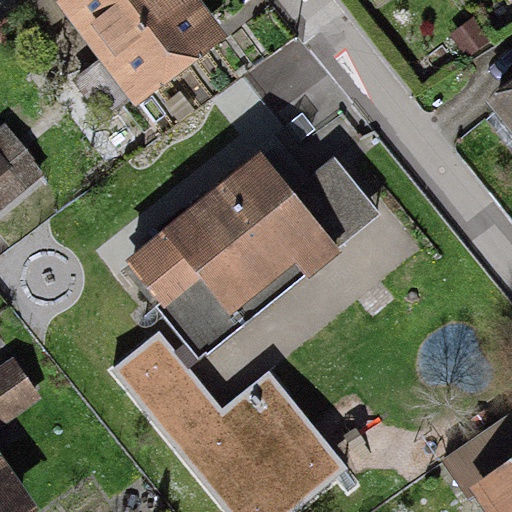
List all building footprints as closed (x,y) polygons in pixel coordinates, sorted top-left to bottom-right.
[(205,32),(181,0),(73,0),(52,15),(112,99),(205,32)] [(511,79),(482,105),(511,140),(511,79)] [(260,159),(134,262),(210,354),(373,220),(330,169),(294,199),(260,159)] [(114,364),(230,511),(294,511),(299,508),(351,468),(274,371),(223,411),(158,329),(114,364)] [(0,511),(18,511),(27,507),(0,466),(0,421),(32,400),(9,366),(0,371),(0,511)] [(511,511),(511,402),(444,448),(487,511),(511,511)]
